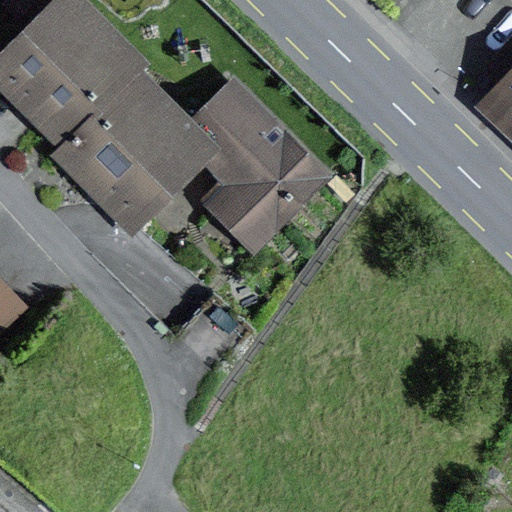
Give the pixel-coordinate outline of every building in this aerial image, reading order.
[(95,121),(144,73),(152,65),(87,0),(53,0),(0,53),(0,92),(57,149),(90,116),(95,121)] [(20,20),(41,0),(2,0),(2,1),(20,20)] [(511,66),(475,105),(511,141),(511,66)] [(204,168),(222,150),(191,120),(144,73),(95,121),(90,116),(57,149),(50,157),(132,239),(204,168)] [(234,77),(191,120),(222,150),(204,168),(220,184),(201,203),(254,257),(334,177),(234,77)] [(0,329),(22,309),(0,285),(0,329)] [(511,431),(500,448),(511,457),(511,431)]
